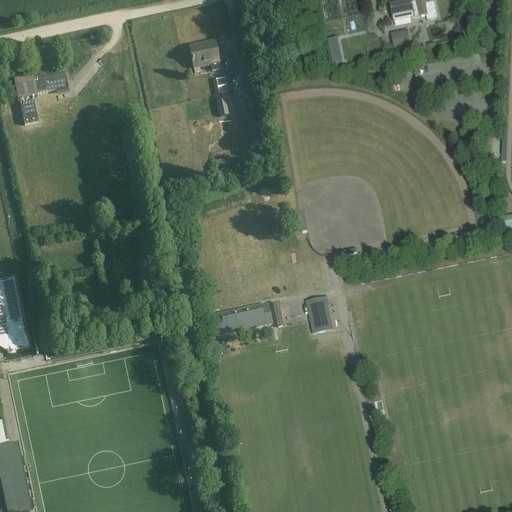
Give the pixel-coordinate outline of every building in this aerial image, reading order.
[(437,19),(434,3),(426,5),(425,0),(390,8),(394,23),(411,20),(412,24),(437,19)] [(380,32),(366,34),(368,47),(360,48),(362,61),(391,56),(389,44),(383,45),(380,32)] [(406,32),(391,35),(395,51),(410,48),(406,32)] [(366,38),(347,41),(349,52),(359,50),(358,46),(367,45),(366,38)] [(215,43),(192,48),(190,48),(193,67),(210,64),(212,73),(227,70),(228,77),(236,75),(233,59),(225,61),(226,62),(219,64),(215,43)] [(64,91),(60,75),(14,85),(18,104),(20,104),(25,127),(39,124),(34,101),(36,96),(64,91)] [(208,153),(250,146),(247,125),(205,132),(208,153)] [(213,168),(216,181),(230,178),(227,165),(213,168)] [(511,228),(511,216),(498,219),(500,231),(511,228)] [(0,341),(7,340),(9,347),(7,351),(10,353),(15,352),(30,349),(16,279),(0,282),(1,283),(0,283),(0,341)] [(331,320),(326,299),(306,303),(310,320),(313,335),(333,331),(331,320)] [(272,326),(271,320),(268,305),(214,317),(218,337),(272,326)] [(17,483),(24,482),(21,468),(22,467),(21,467),(19,458),(20,458),(20,457),(19,457),(17,447),(0,450),(0,479),(6,511),(30,511),(29,507),(30,507),(30,506),(29,506),(27,497),(28,497),(28,496),(27,496),(25,486),(18,488),(17,483)]
